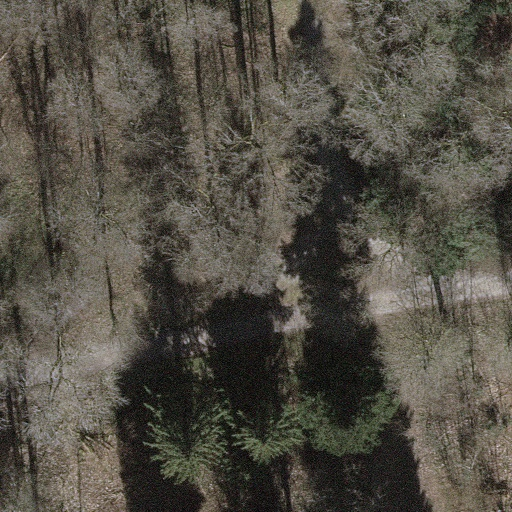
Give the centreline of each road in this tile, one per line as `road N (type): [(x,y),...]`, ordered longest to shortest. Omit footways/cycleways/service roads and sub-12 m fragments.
road 1 (track): [(0,373),(511,284)]
road 2 (track): [(460,292),(385,240),(338,174),(316,0)]
road 3 (track): [(338,174),(312,245),(245,328)]
